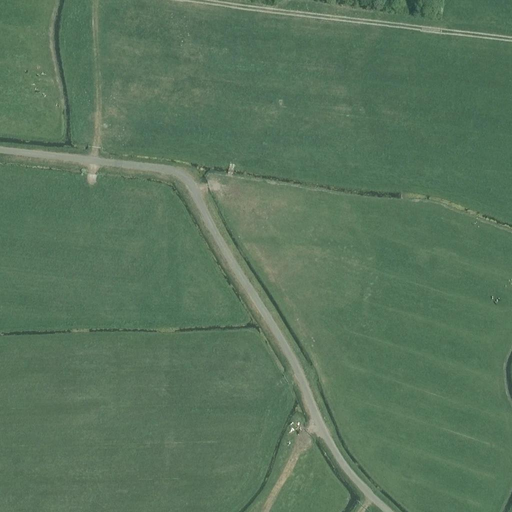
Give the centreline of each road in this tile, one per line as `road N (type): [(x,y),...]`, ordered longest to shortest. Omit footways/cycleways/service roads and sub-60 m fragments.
road 1 (residential): [(388,511),(340,462),(295,363),(191,184),(178,172),(0,149)]
road 2 (track): [(511,40),(194,0)]
road 3 (track): [(93,158),(98,0)]
